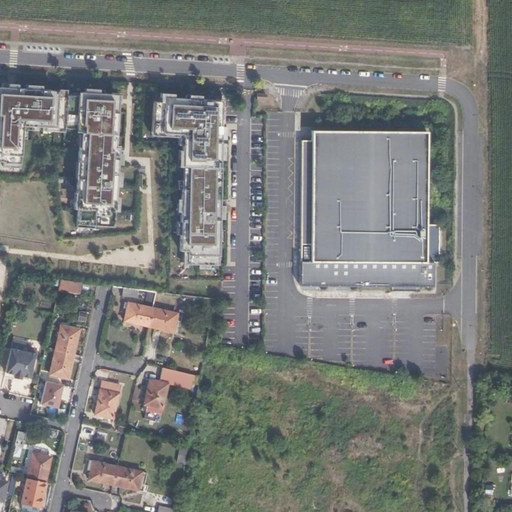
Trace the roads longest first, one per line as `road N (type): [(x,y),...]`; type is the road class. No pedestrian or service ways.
road 1 (residential): [(469,349),(471,113),(456,89),(0,56)]
road 2 (residential): [(105,286),(54,511)]
road 3 (track): [(469,511),(469,349)]
